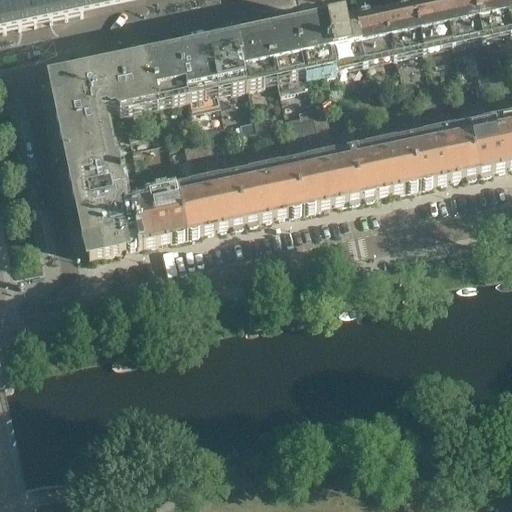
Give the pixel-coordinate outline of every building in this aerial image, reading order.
[(49,27),(83,20),(146,9),(143,0),(0,0),(0,37),(21,33),(49,27)] [(482,44),(472,0),(469,0),(443,6),(453,50),(482,44)] [(511,37),(503,0),(472,0),(482,44),(511,37)] [(511,0),(503,0),(511,37),(511,0)] [(453,50),(443,6),(414,12),(423,56),(453,50)] [(423,56),(414,12),(385,18),(394,63),(423,56)] [(394,63),(385,18),(355,24),(365,69),(394,63)] [(365,69),(355,24),(326,31),(335,76),(365,69)] [(335,76),(326,31),(296,37),(307,86),(322,82),(321,77),(335,74),(335,76)] [(307,86),(296,37),(267,43),(277,87),(290,84),(292,89),(307,86)] [(277,87),(267,43),(238,49),(248,98),(264,95),(263,89),(277,87)] [(248,98),(238,49),(208,56),(218,99),(232,96),(233,101),(248,98)] [(218,99),(208,56),(179,62),(190,111),(205,107),(204,102),(218,99)] [(190,111),(179,62),(150,68),(159,112),(173,109),(174,114),(190,111)] [(112,168),(109,154),(104,129),(99,125),(97,117),(104,115),(108,119),(114,117),(119,120),(159,112),(150,68),(51,89),(89,265),(156,251),(148,213),(132,216),(130,222),(119,224),(117,214),(120,209),(118,198),(121,197),(115,168),(112,168)] [(505,84),(503,75),(490,78),(491,87),(498,86),(505,84)] [(498,86),(491,87),(486,88),(488,99),(501,96),(498,86)] [(447,97),(445,88),(431,91),(433,100),(440,98),(447,97)] [(488,99),(486,88),(474,91),(476,102),(488,99)] [(433,100),(431,91),(417,94),(419,103),(428,101),(433,100)] [(440,98),(433,100),(428,101),(430,111),(443,109),(440,98)] [(388,109),(386,100),(372,103),(374,112),(382,110),(388,109)] [(428,101),(419,103),(416,103),(418,114),(430,111),(428,101)] [(374,112),(372,103),(358,106),(360,115),(370,113),(374,112)] [(382,110),(374,112),(370,113),(372,124),(384,121),(382,110)] [(329,122),(327,113),(313,116),(315,125),(324,123),(329,122)] [(370,113),(360,115),(358,116),(360,126),(372,124),(370,113)] [(315,125),(313,116),(299,119),(301,128),(312,125),(315,125)] [(326,133),(324,123),(315,125),(312,125),(314,136),(326,133)] [(511,174),(511,128),(511,129),(510,124),(495,127),(505,176),(511,174)] [(271,134),(269,125),(255,128),(257,137),(266,135),(271,134)] [(314,136),(312,125),(301,128),(300,128),(302,139),(314,136)] [(505,176),(495,127),(479,131),(480,136),(467,138),(476,183),(505,176)] [(257,137),(255,128),(241,131),(243,140),(254,138),(257,137)] [(141,140),(140,133),(129,135),(131,142),(141,140)] [(266,135),(257,137),(254,138),(256,148),(268,146),(266,135)] [(476,183),(467,138),(453,141),(452,136),(436,140),(447,189),(476,183)] [(212,147),(210,138),(196,141),(198,150),(208,148),(212,147)] [(256,148),(254,138),(243,140),(242,140),(244,151),(256,148)] [(143,147),(141,140),(131,142),(132,149),(143,147)] [(447,189),(436,140),(421,143),(422,148),(408,151),(418,195),(447,189)] [(198,150),(196,141),(182,144),(184,153),(196,150),(198,150)] [(145,157),(143,147),(132,149),(134,159),(145,157)] [(210,158),(208,148),(198,150),(196,150),(198,161),(210,158)] [(418,195),(408,151),(395,154),(394,149),(378,152),(389,201),(418,195)] [(198,161),(196,150),(184,153),(186,163),(198,161)] [(389,201),(378,152),(363,155),(364,160),(350,163),(360,207),(389,201)] [(147,167),(145,161),(145,157),(134,159),(136,169),(147,167)] [(360,207),(350,163),(337,166),(336,161),(320,164),(331,213),(360,207)] [(331,213),(320,164),(305,168),(306,173),(292,175),(302,220),(331,213)] [(149,177),(147,167),(136,169),(138,179),(149,177)] [(302,220),(292,175),(279,178),(278,174),(262,177),(273,226),(302,220)] [(150,184),(149,177),(138,179),(140,186),(150,184)] [(273,226),(262,177),(247,180),(248,185),(234,188),(244,232),(273,226)] [(152,191),(150,184),(140,186),(141,193),(152,191)] [(244,232),(234,188),(221,191),(220,186),(204,189),(215,238),(244,232)] [(215,238),(204,189),(189,192),(190,197),(176,200),(177,202),(186,244),(215,238)] [(186,244),(177,202),(147,209),(148,213),(156,251),(186,244)]
